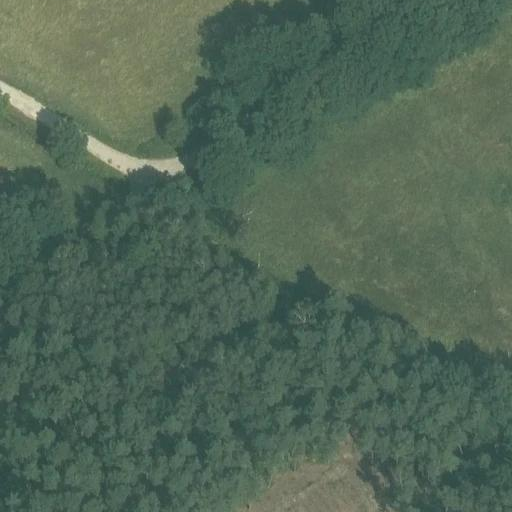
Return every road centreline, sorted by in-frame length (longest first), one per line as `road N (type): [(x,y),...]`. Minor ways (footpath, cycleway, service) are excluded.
road 1 (track): [(151,187),(449,0)]
road 2 (track): [(0,92),(151,187)]
